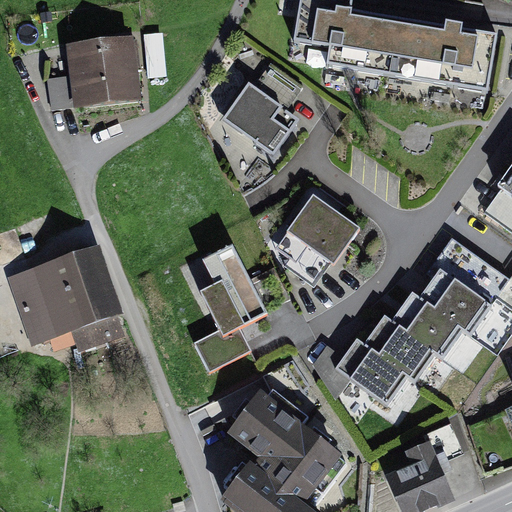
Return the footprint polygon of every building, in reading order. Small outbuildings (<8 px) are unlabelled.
[(390,81),(398,26),(355,20),(357,0),(309,0),(300,69),(390,81)] [(494,95),(501,41),(398,26),(390,81),(494,95)] [(164,35),(146,36),(148,80),(167,79),(164,35)] [(61,51),(68,115),(142,107),(135,44),(61,51)] [(242,91),(215,126),(269,166),(296,131),(242,91)] [(511,156),(486,191),(511,209),(511,156)] [(316,294),(358,238),(313,205),(271,261),(316,294)] [(511,298),(450,249),(430,273),(435,277),(485,318),(492,323),(511,298)] [(251,292),(231,252),(204,265),(216,287),(199,296),(219,336),(200,346),(216,378),(257,357),(247,338),(270,326),(262,311),(279,302),(269,283),(251,292)] [(88,255),(4,286),(29,351),(62,338),(73,367),(124,348),(88,255)] [(485,318),(435,277),(413,305),(458,341),(463,345),(485,318)] [(413,305),(407,300),(385,328),(430,363),(436,368),(458,341),(413,305)] [(385,328),(379,323),(357,351),(402,387),(408,391),(430,363),(385,328)] [(357,351),(351,346),(329,374),(380,414),(402,387),(357,351)] [(250,397),(212,446),(236,464),(204,506),(212,511),(290,511),(288,510),(328,457),(250,397)] [(392,511),(432,511),(450,504),(425,451),(375,474),(392,511)]
